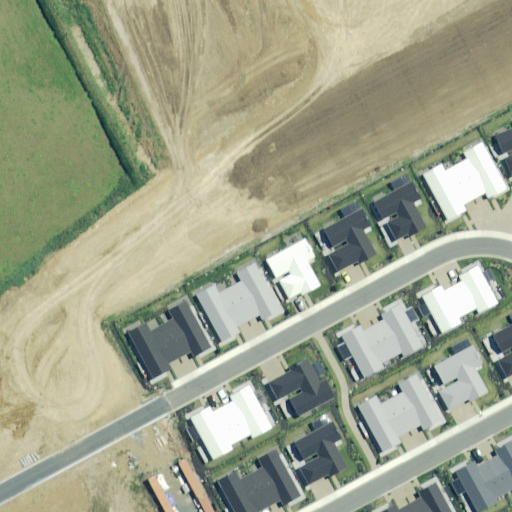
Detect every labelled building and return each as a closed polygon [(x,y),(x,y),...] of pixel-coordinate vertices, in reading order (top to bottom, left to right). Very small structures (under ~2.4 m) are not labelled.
[(511,129),(496,137),(502,151),(511,146),(511,156),(506,159),(511,173),(511,129)] [(508,190),(481,143),(464,153),(467,159),(446,172),(442,165),(423,176),(450,222),(468,212),(464,204),(485,192),(490,200),(508,190)] [(420,197),(408,175),(392,184),(396,191),(376,202),(397,239),(405,234),(407,237),(426,226),(412,201),(420,197)] [(369,223),(357,201),(341,211),(345,217),(325,228),(337,251),(329,256),(338,270),(354,261),(356,263),(375,253),(361,228),(369,223)] [(316,257),(305,239),(268,260),(289,298),(301,291),(303,294),(320,285),(307,262),(316,257)] [(283,311),(256,264),(239,274),(243,280),(221,293),(217,286),(198,296),(225,343),(243,333),(239,325),(261,313),(265,321),(283,311)] [(442,285),(422,296),(444,334),(462,324),(459,318),(476,308),(480,314),(498,304),(476,266),(459,275),(462,281),(445,291),(442,285)] [(212,347),(185,301),(168,310),(173,319),(151,332),(146,323),(127,333),(154,380),(173,370),(169,363),(190,351),(194,358),(212,347)] [(424,346),(399,302),(382,312),(385,318),(363,330),(360,324),(341,334),(366,379),(385,368),(382,363),(403,351),(406,356),(424,346)] [(511,326),(493,337),(505,357),(497,361),(507,379),(511,376),(511,326)] [(484,366),(472,346),(435,367),(446,387),(438,391),(449,410),(468,399),(469,401),(487,391),(475,371),(484,366)] [(293,370),(269,384),(277,399),(287,393),(299,415),(335,395),(327,382),(322,384),(308,359),(291,368),(293,370)] [(445,422),(418,375),(401,385),(404,392),(383,404),(379,397),(360,408),(387,455),(405,444),(401,437),(422,425),(427,432),(445,422)] [(211,409),(192,420),(215,460),(234,449),(231,445),(250,434),(253,439),(272,428),(249,387),(231,398),(233,402),(214,413),(211,409)] [(342,438),(333,421),(294,443),(307,464),(299,468),(308,484),(330,472),(332,475),(347,467),(333,443),(342,438)] [(476,463),(457,473),(477,511),(483,511),(500,504),(496,498),(511,489),(511,444),(496,453),(499,458),(479,468),(476,463)] [(237,475),(218,485),(233,511),(258,511),(257,511),(278,499),(281,504),(300,494),(277,452),(259,462),(262,467),(240,480),(237,475)] [(400,506),(388,511),(452,511),(439,486),(420,496),(422,501),(402,511),(400,506)]
